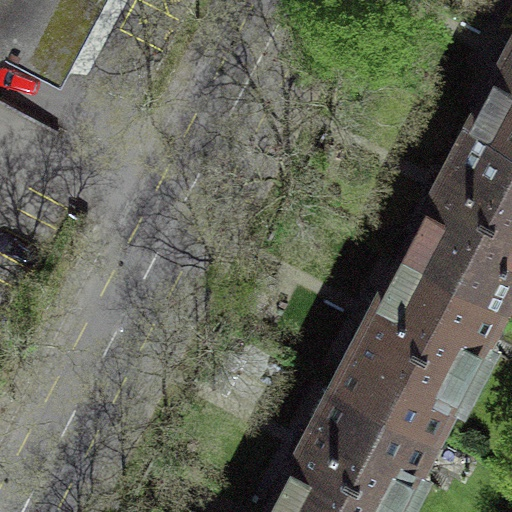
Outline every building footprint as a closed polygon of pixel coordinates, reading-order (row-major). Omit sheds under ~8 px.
[(0,0),(0,45),(18,56),(48,0),(0,0)] [(48,0),(18,56),(16,60),(62,84),(105,0),(48,0)] [(500,65),(471,120),(511,140),(511,41),(510,45),(508,44),(503,54),(498,64),(500,65)] [(501,300),(511,279),(511,140),(471,120),(442,174),(440,173),(435,183),(430,194),(432,195),(403,249),(501,300)] [(501,300),(403,249),(374,304),(372,302),(367,312),(362,322),(364,323),(335,378),(433,430),(501,300)] [(276,511),(389,511),(433,430),(335,378),(307,432),(305,431),(299,441),(294,452),(296,453),(267,507),(276,511)]
